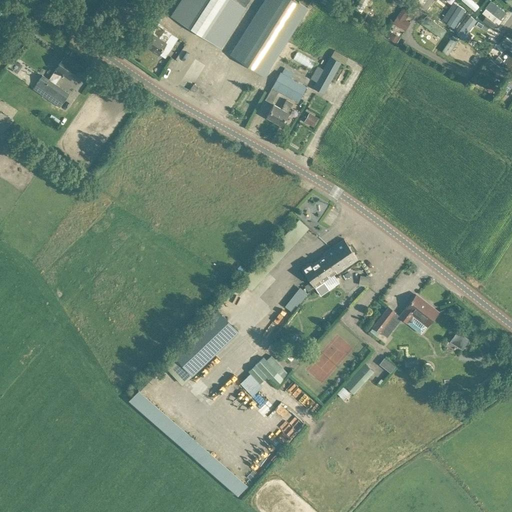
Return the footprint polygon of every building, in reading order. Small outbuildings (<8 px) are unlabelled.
[(112,0),(105,0),(94,13),(100,18),(114,1),(112,0)] [(234,1),(234,0),(181,0),(176,8),(171,17),(220,48),(246,8),(235,1),(234,1)] [(264,76),(275,59),(307,8),(294,0),(264,0),(230,54),(264,76)] [(471,0),(461,0),(475,11),(479,6),(471,0)] [(492,1),(486,8),(500,19),(506,12),(492,1)] [(144,2),(142,9),(148,11),(150,4),(144,2)] [(454,2),(443,19),(454,27),(465,10),(454,2)] [(405,5),(394,22),(406,29),(410,23),(405,20),(411,9),(405,5)] [(119,18),(121,18),(119,25),(133,30),(138,16),(122,11),(117,12),(117,14),(119,18)] [(148,18),(154,23),(159,25),(163,19),(152,12),(148,18)] [(427,16),(422,23),(441,37),(446,31),(427,16)] [(471,16),(457,34),(463,38),(474,24),(477,20),(471,16)] [(492,19),(489,24),(495,28),(498,23),(492,19)] [(159,25),(154,23),(148,32),(151,34),(144,45),(158,54),(166,42),(171,34),(159,25)] [(390,32),(387,37),(396,43),(399,38),(390,32)] [(453,36),(442,50),(449,55),(459,40),(453,36)] [(511,41),(506,37),(502,43),(506,47),(511,51),(511,41)] [(317,66),(310,79),(316,82),(313,88),(326,95),(327,93),(325,92),(341,62),(344,64),(347,58),(333,50),(323,69),(317,66)] [(65,55),(53,73),(59,78),(62,74),(70,80),(74,74),(81,79),(87,70),(85,72),(69,60),(70,59),(68,57),(65,55)] [(490,59),(486,65),(497,74),(494,76),(499,80),(506,72),(490,59)] [(272,87),(265,100),(271,104),(272,103),(278,91),(298,102),(307,87),(291,78),(281,73),(280,72),(272,87)] [(59,78),(53,73),(48,80),(42,75),(36,84),(32,90),(46,99),(48,95),(62,105),(63,102),(69,94),(55,84),(59,78)] [(511,75),(503,86),(509,91),(511,86),(511,75)] [(190,90),(195,93),(198,88),(193,84),(190,90)] [(281,109),(273,104),(271,108),(266,116),(281,125),(288,112),(293,103),(286,100),(281,109)] [(309,112),(304,121),(314,126),(319,117),(309,112)] [(277,233),(272,229),(258,243),(264,248),(277,233)] [(302,269),(308,278),(351,249),(344,239),(323,253),(325,256),(312,265),(311,263),(302,269)] [(351,249),(308,278),(311,283),(305,287),(308,292),(315,287),(320,296),(329,290),(323,281),(336,272),(337,273),(357,259),(351,249)] [(416,295),(410,303),(399,316),(407,323),(407,324),(420,335),(427,326),(432,320),(438,312),(416,295)] [(390,309),(388,307),(369,331),(371,333),(376,336),(394,313),(390,309)] [(217,310),(171,354),(161,363),(181,385),(238,331),(217,310)] [(239,383),(248,392),(258,382),(259,383),(266,377),(269,380),(277,372),(263,358),(248,371),(250,373),(239,383)] [(364,364),(344,386),(353,394),(373,372),(364,364)]
